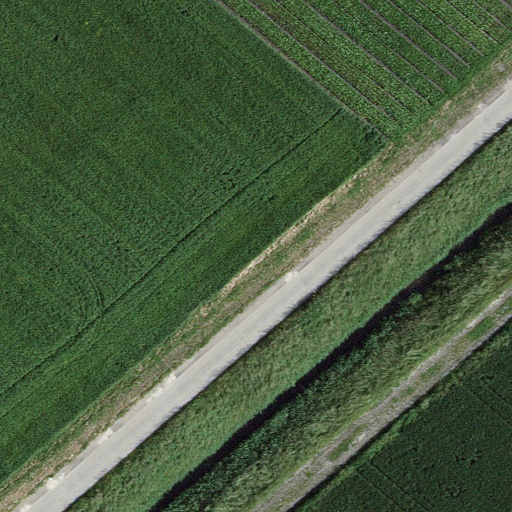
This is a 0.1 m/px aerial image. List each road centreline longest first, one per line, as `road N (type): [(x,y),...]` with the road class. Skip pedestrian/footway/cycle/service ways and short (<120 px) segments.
road 1 (track): [(511,101),(42,511)]
road 2 (track): [(511,307),(276,511)]
